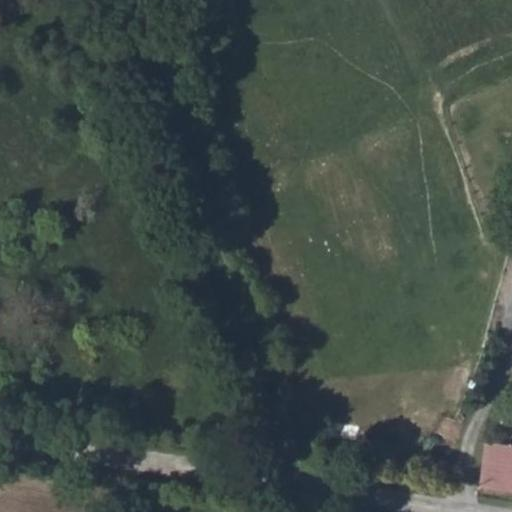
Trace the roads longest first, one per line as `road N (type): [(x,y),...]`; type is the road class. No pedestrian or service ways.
road 1 (track): [(300,490),(123,0)]
road 2 (unclassified): [(0,443),(433,511)]
